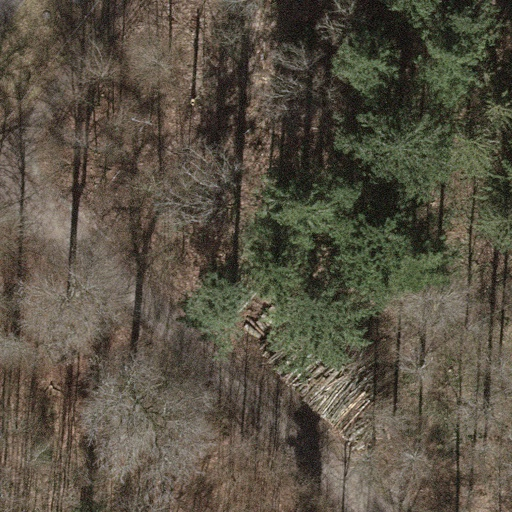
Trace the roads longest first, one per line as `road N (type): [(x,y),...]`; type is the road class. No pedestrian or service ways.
road 1 (track): [(372,511),(2,171)]
road 2 (track): [(2,171),(158,0)]
